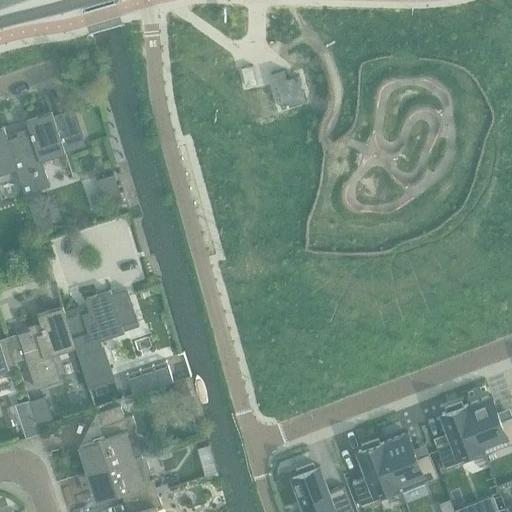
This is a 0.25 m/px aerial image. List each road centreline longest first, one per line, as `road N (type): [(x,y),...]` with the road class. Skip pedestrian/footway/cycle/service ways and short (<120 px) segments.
road 1 (unclassified): [(147,0),(156,102),(252,447)]
road 2 (residential): [(511,349),(252,447)]
